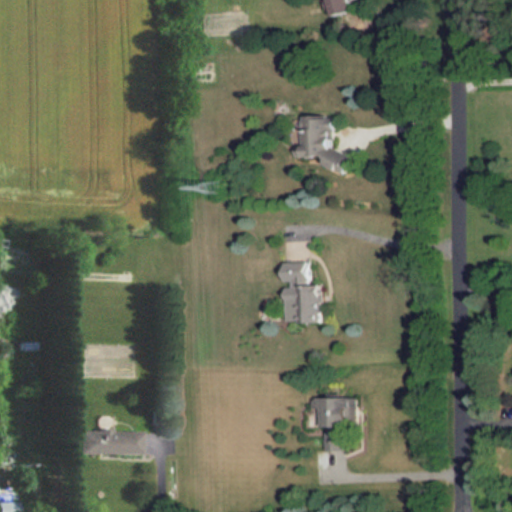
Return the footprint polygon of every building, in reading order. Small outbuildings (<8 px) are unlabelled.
[(325,0),(329,15),(335,14),(336,17),(358,12),(355,0),(325,0)] [(306,117),(307,145),(298,145),(298,158),(330,157),(325,162),(349,175),(358,160),(336,148),(336,117),(306,117)] [(288,263),(288,282),(296,281),(296,287),(289,287),(289,303),(300,303),(301,326),(326,325),(325,286),(314,286),(314,262),(288,263)] [(82,370),(112,370),(112,344),(82,344),(82,370)] [(318,396),(363,397),(362,427),(348,426),(347,449),(328,449),(329,428),(323,428),(324,409),(317,409),(318,396)] [(77,430),(76,460),(138,462),(139,431),(77,430)] [(0,511),(15,511),(16,501),(0,500),(0,511)]
